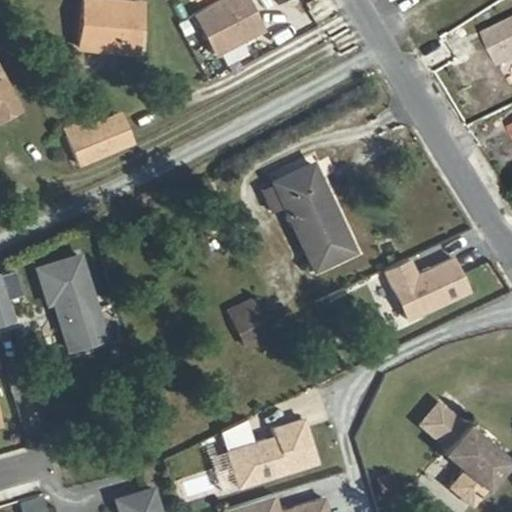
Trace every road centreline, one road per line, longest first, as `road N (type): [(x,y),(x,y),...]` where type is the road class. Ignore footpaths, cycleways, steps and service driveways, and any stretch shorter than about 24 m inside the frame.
road 1 (residential): [(0,245),(396,47)]
road 2 (residential): [(511,309),(372,369),(341,428),(366,511)]
road 3 (residential): [(511,234),(396,47)]
